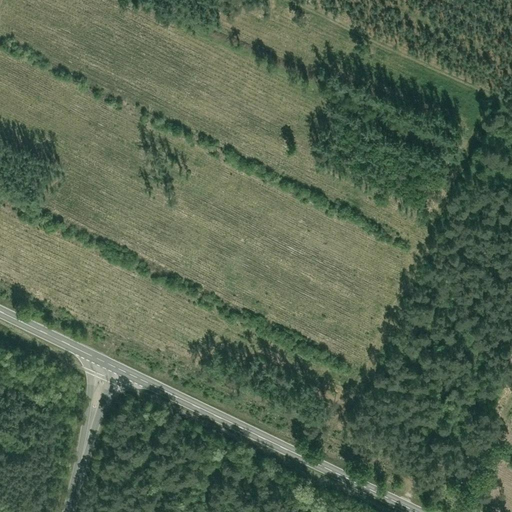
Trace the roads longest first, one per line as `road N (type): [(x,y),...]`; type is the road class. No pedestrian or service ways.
road 1 (secondary): [(414,511),(110,366)]
road 2 (track): [(280,0),(511,112)]
road 3 (track): [(401,505),(415,487),(467,485),(511,404)]
road 4 (tertiary): [(110,366),(72,511)]
road 5 (secondary): [(110,366),(0,313)]
